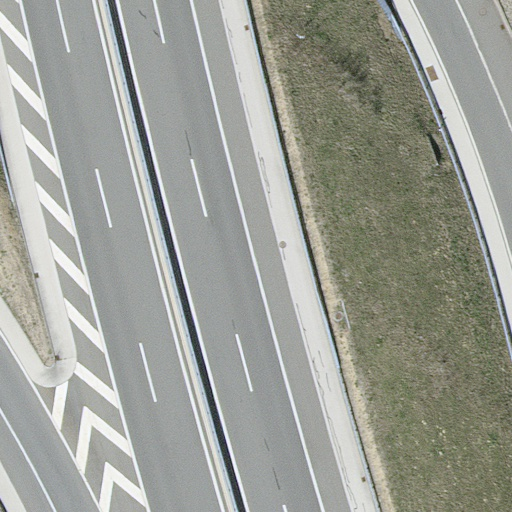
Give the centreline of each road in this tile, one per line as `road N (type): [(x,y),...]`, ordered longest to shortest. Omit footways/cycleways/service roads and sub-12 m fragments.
road 1 (motorway): [(286,511),(155,0)]
road 2 (motorway): [(57,0),(185,511)]
road 3 (motorway): [(511,197),(429,0)]
road 4 (motorway): [(0,372),(75,511)]
